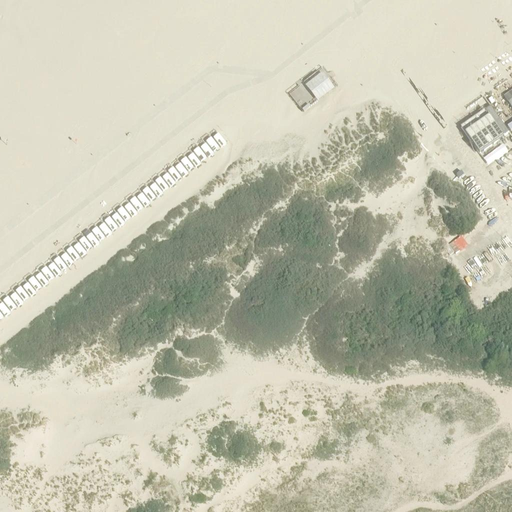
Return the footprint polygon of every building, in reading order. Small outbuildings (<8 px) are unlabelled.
[(309,92),(316,101),(331,90),(324,81),(309,92)] [(511,91),(503,98),(511,109),(511,91)] [(503,139),(484,112),(460,129),(479,155),(503,139)] [(219,134),(187,157),(194,167),(226,144),(219,134)] [(465,183),(465,174),(451,174),(451,183),(465,183)] [(459,234),(442,244),(443,246),(449,255),(465,244),(460,235),(459,234)]
